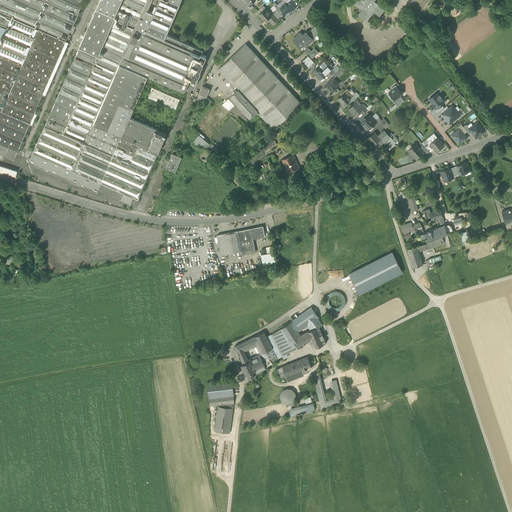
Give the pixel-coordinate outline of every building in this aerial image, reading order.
[(0,0),(0,55),(22,65),(50,0),(0,0)] [(82,0),(50,0),(22,65),(49,77),(65,40),(66,38),(72,24),(82,0)] [(99,0),(96,7),(115,16),(122,0),(99,0)] [(98,54),(98,55),(148,77),(184,93),(188,85),(200,56),(164,40),(180,3),(172,0),(158,0),(153,13),(147,10),(151,0),(122,0),(115,16),(98,54)] [(282,11),(285,14),(289,11),(288,11),(291,9),(292,10),(296,7),(290,0),(288,0),(285,3),(280,7),(282,10),(281,10),(282,11)] [(359,14),(366,19),(373,10),(379,15),(385,8),(378,2),(375,0),(374,0),(354,0),(353,2),(362,9),(359,14)] [(428,0),(411,0),(408,5),(419,13),(428,0)] [(180,3),(164,40),(200,56),(201,54),(203,51),(166,35),(180,3)] [(98,54),(115,16),(96,7),(83,38),(79,46),(98,54)] [(268,19),(273,25),(278,20),(278,19),(279,17),(275,12),(272,15),(265,8),(261,12),(259,15),(262,17),(261,17),(265,22),(268,19)] [(282,15),(280,13),(276,8),(273,11),(275,12),(279,17),(282,15)] [(66,38),(69,39),(72,32),(75,25),(72,24),(66,38)] [(309,32),(315,38),(321,32),(315,26),(309,32)] [(309,43),(313,40),(307,33),(304,37),(300,33),(293,39),(300,48),(307,41),(309,43)] [(63,53),(68,42),(65,40),(49,77),(42,94),(45,95),(63,53)] [(256,111),(273,129),(301,103),(245,43),(217,69),(237,90),(256,111)] [(49,116),(33,153),(101,183),(133,197),(134,198),(134,199),(138,200),(139,200),(140,196),(139,196),(158,153),(148,149),(157,130),(157,129),(130,117),(139,97),(148,77),(98,55),(79,46),(74,58),(53,107),(49,116)] [(302,60),(308,67),(314,62),(310,58),(314,55),(315,56),(318,53),(314,48),(311,51),(308,48),(304,52),(306,54),(308,55),(302,60)] [(206,56),(201,54),(200,56),(188,85),(194,87),(201,72),(200,71),(206,56)] [(19,147),(29,124),(34,113),(42,94),(49,77),(22,65),(0,55),(0,143),(8,147),(17,151),(19,147)] [(331,70),(327,66),(324,69),(320,65),(313,71),(320,79),(327,73),(331,70)] [(332,90),(334,92),(337,89),(335,87),(338,84),(333,78),(326,85),(331,91),(332,90)] [(199,100),(202,101),(205,96),(206,97),(210,89),(203,86),(197,99),(199,100)] [(403,94),(397,86),(392,89),(389,92),(395,100),(400,96),(403,94)] [(148,97),(175,109),(180,99),(152,87),(148,97)] [(341,94),(341,95),(344,93),(350,99),(353,96),(352,95),(353,95),(349,91),(347,88),(341,94)] [(230,97),(249,118),(256,111),(237,90),(230,97)] [(349,101),(351,103),(359,95),(356,92),(355,92),(353,95),(352,95),(353,96),(350,99),(349,101)] [(350,99),(344,93),(341,95),(338,98),(342,103),(343,102),(345,104),(349,101),(350,99)] [(435,106),(436,108),(442,104),(444,102),(441,99),(443,98),(440,95),(439,96),(436,93),(429,99),(433,104),(432,104),(434,107),(435,106)] [(404,101),(400,96),(395,100),(393,101),(397,107),(404,101)] [(235,105),(228,99),(222,105),(229,111),(235,105)] [(348,109),(355,117),(361,111),(365,108),(361,104),(357,107),(354,104),(348,109)] [(437,113),(440,111),(444,108),(442,104),(436,108),(434,110),(437,113)] [(440,111),(442,114),(449,108),(447,105),(444,108),(440,111)] [(442,114),(445,119),(446,118),(447,120),(446,121),(449,124),(459,115),(456,111),(455,111),(454,109),(454,108),(452,106),(449,108),(442,114)] [(462,112),(457,106),(454,108),(454,109),(455,111),(456,111),(459,115),(462,112)] [(369,128),(373,124),(375,122),(374,121),(373,120),(374,119),(370,114),(366,117),(365,117),(364,118),(363,120),(364,121),(361,123),(366,128),(368,128),(369,128)] [(375,127),(380,122),(382,120),(379,117),(375,120),(374,121),(375,122),(373,124),(375,127)] [(469,128),(469,129),(471,132),(475,137),(480,133),(481,134),(485,131),(478,122),(473,125),(469,128)] [(459,128),(464,134),(467,132),(463,127),(461,124),(458,127),(459,129),(459,128)] [(463,127),(467,132),(468,134),(471,132),(469,129),(469,128),(467,125),(466,124),(463,127)] [(451,136),(458,144),(463,140),(464,140),(467,138),(464,134),(459,128),(459,129),(455,132),(454,132),(455,133),(451,136)] [(166,134),(157,130),(148,149),(158,153),(166,134)] [(374,145),(380,139),(387,133),(384,130),(378,135),(374,132),(367,138),(373,145),(374,145)] [(384,141),(386,140),(390,136),(387,133),(380,139),(383,142),(384,141)] [(198,145),(202,148),(203,146),(206,143),(198,136),(192,143),(197,146),(198,145)] [(392,139),(390,136),(386,140),(388,142),(386,144),(390,148),(395,142),(392,139)] [(434,149),(436,152),(444,146),(437,138),(430,144),(434,149)] [(374,145),(377,148),(383,142),(380,139),(374,145)] [(268,145),(261,150),(261,149),(246,159),(250,164),(264,154),(265,153),(277,145),(274,141),(268,145)] [(429,151),(430,152),(434,149),(430,144),(429,142),(424,145),(429,151)] [(409,151),(416,159),(423,152),(420,148),(416,143),(412,147),(412,148),(409,151)] [(424,151),(427,154),(429,151),(424,145),(423,145),(420,148),(423,152),(424,151)] [(101,183),(33,153),(29,162),(97,192),(98,190),(101,183)] [(166,169),(175,173),(177,167),(182,157),(178,155),(172,153),(166,169)] [(282,161),(288,173),(299,168),(293,155),(282,161)] [(470,171),(467,162),(457,166),(460,175),(464,173),(470,171)] [(0,172),(15,177),(17,171),(0,165),(0,172)] [(444,181),(453,178),(453,177),(450,169),(450,168),(441,171),(444,181)] [(133,197),(101,183),(98,190),(130,205),(133,197)] [(409,198),(412,211),(417,210),(414,197),(409,198)] [(511,208),(502,211),(506,223),(511,221),(511,208)] [(439,222),(441,226),(445,225),(444,223),(444,221),(440,209),(430,212),(429,209),(426,209),(426,211),(424,211),(427,221),(439,218),(439,222)] [(420,223),(412,225),(414,231),(418,230),(420,233),(424,232),(422,227),(420,223)] [(403,235),(414,231),(412,225),(401,228),(403,235)] [(441,226),(434,229),(436,237),(442,235),(447,234),(445,225),(441,226)] [(235,252),(236,256),(256,252),(253,238),(264,236),(263,226),(238,231),(217,235),(221,255),(232,253),(235,252)] [(426,240),(436,237),(434,229),(427,231),(428,232),(420,235),(422,239),(425,238),(426,240)] [(468,231),(461,233),(462,242),(469,241),(468,231)] [(444,243),(442,235),(436,237),(426,240),(427,243),(429,248),(444,243),(445,243),(444,243)] [(427,243),(416,246),(418,252),(429,248),(427,243)] [(422,264),(418,252),(416,246),(407,249),(413,267),(422,264)] [(275,252),(261,255),(263,265),(276,262),(275,252)] [(359,294),(402,272),(392,252),(349,274),(359,294)] [(326,302),(326,305),(329,303),(329,301),(329,298),(331,296),(333,295),(336,295),(338,295),(340,297),(342,299),(344,297),(343,295),(340,293),(337,292),(334,292),(331,292),(329,294),(327,296),(326,299),(326,302)] [(329,303),(326,305),(328,308),(330,310),(333,311),(336,311),(339,310),(342,308),(344,306),(345,303),(345,300),(344,297),(342,299),(342,302),(341,304),(340,306),(338,308),(335,308),(332,307),(330,306),(329,303)] [(299,332),(307,325),(318,318),(319,317),(311,307),(292,321),(299,332)] [(323,325),(318,318),(307,325),(311,330),(319,327),(323,325)] [(281,328),(289,341),(293,339),(297,347),(310,340),(307,333),(301,335),(299,332),(292,321),(281,328)] [(314,349),(326,343),(319,327),(311,330),(306,332),(307,333),(310,340),(314,349)] [(285,354),(291,351),(286,343),(289,341),(281,328),(271,335),(282,356),(283,359),(286,358),(285,354)] [(264,332),(254,337),(257,342),(263,353),(272,348),(267,337),(264,332)] [(271,335),(267,337),(272,348),(275,354),(278,359),(282,356),(271,335)] [(235,346),(237,352),(243,349),(257,342),(254,337),(235,346)] [(291,351),(297,347),(293,339),(289,341),(286,343),(291,351)] [(275,354),(272,348),(263,353),(263,354),(260,356),(264,363),(275,354)] [(249,361),(246,354),(240,357),(243,364),(249,361)] [(278,359),(275,354),(264,363),(266,367),(278,359)] [(260,356),(251,360),(256,370),(255,370),(256,372),(266,367),(264,363),(260,356)] [(311,366),(310,363),(309,360),(308,357),(282,367),(286,376),(302,370),(308,368),(311,366)] [(251,372),(255,370),(256,370),(251,360),(249,361),(243,364),(241,365),(246,375),(251,372)] [(279,379),(286,376),(282,367),(275,369),(279,379)] [(304,375),(304,373),(303,373),(302,370),(286,376),(288,381),(304,375)] [(313,374),(321,408),(342,403),(336,380),(332,381),(336,400),(325,403),(317,373),(313,374)] [(319,373),(317,373),(325,403),(336,400),(332,381),(330,381),(334,398),(326,400),(319,373)] [(207,383),(209,398),(233,395),(234,395),(232,380),(207,383)] [(285,404),(289,404),(292,403),(295,400),(295,396),(294,392),(291,389),(287,389),(283,390),(281,393),(280,397),(282,401),(285,404)] [(210,406),(218,405),(234,403),(233,395),(209,398),(210,406)] [(230,433),(234,403),(218,405),(214,431),(230,433)] [(289,409),(290,414),(313,409),(312,404),(289,409)]
